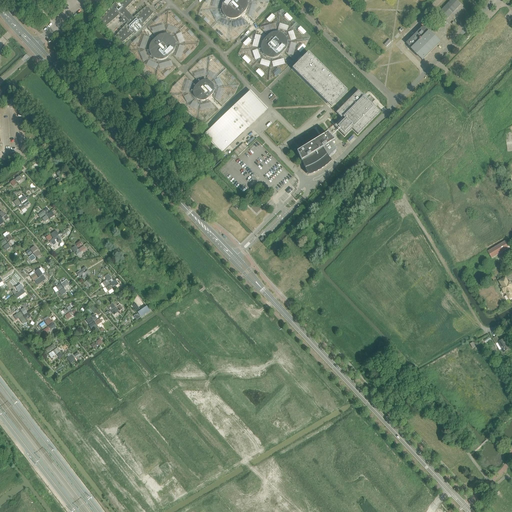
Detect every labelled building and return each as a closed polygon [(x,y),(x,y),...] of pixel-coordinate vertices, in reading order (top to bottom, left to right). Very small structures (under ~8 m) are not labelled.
[(119,35),(116,38),(118,39),(120,42),(121,43),(124,41),(127,38),(130,36),(133,33),(135,35),(144,26),(142,25),(145,22),(148,19),(150,16),(153,13),(151,12),(149,10),(148,8),(145,10),(143,12),(140,14),(137,17),(134,19),(131,16),(128,13),(125,9),(128,7),(130,4),(133,1),(133,0),(121,0),(120,1),(118,0),(117,0),(113,4),(110,8),(111,9),(108,12),(106,15),(103,18),(100,21),(102,23),(104,25),(105,26),(108,24),(112,21),(115,19),(118,16),(119,15),(122,18),(120,20),(123,24),(125,22),(128,25),(126,28),(124,29),(121,32),(119,35)] [(247,6),(247,4),(247,2),(247,1),(246,0),(224,0),(224,1),(223,3),(222,5),(222,7),(222,8),(222,10),(223,12),(224,14),(225,15),(226,16),(228,17),(230,18),(232,18),(234,18),(236,18),(237,17),(239,16),(241,15),(244,11),(245,10),(246,8),(247,6)] [(460,4),(455,0),(450,0),(435,16),(443,23),(460,4)] [(407,43),(412,49),(411,49),(422,60),(424,58),(426,57),(435,47),(438,44),(439,44),(439,43),(429,32),(431,30),(426,24),(411,39),(410,40),(409,41),(408,42),(407,43)] [(269,34),(268,36),(266,37),(264,40),(263,41),(262,43),(261,45),(261,47),(261,49),(261,50),(262,52),(263,54),(264,55),(266,57),(267,58),(269,58),(271,59),(273,59),(275,58),(277,58),(279,57),(280,55),(284,51),(285,50),(286,48),(287,46),(287,44),(287,43),(287,41),(286,39),(285,37),(284,36),(282,34),(281,33),(279,33),(277,32),(275,32),(273,33),(271,33),(269,34)] [(149,48),(149,50),(150,52),(150,54),(151,56),(152,57),(154,59),(155,59),(157,60),(159,61),(161,61),(163,60),(165,60),(166,59),(168,58),(172,54),(173,52),(174,51),(175,49),(175,47),(175,45),(175,43),(174,41),(173,40),(172,38),(171,37),(169,36),(167,35),(165,35),(163,35),(161,35),(160,36),(158,37),(157,38),(153,42),(151,43),(150,45),(150,46),(149,48)] [(308,53),(292,69),(326,103),(331,108),(347,92),(342,86),(308,53)] [(211,84),(211,83),(210,83),(210,82),(209,82),(208,81),(207,81),(206,81),(205,81),(205,80),(204,81),(203,81),(202,81),(201,81),(200,82),(199,82),(198,83),(195,86),(194,87),(194,88),(193,88),(193,89),(193,90),(193,91),(192,92),(192,93),(193,94),(193,95),(193,96),(194,97),(194,98),(195,98),(196,99),(197,100),(198,101),(199,101),(200,101),(201,101),(202,101),(203,101),(204,101),(205,100),(206,100),(207,99),(208,99),(211,96),(211,95),(212,95),(212,94),(212,93),(213,93),(213,92),(213,91),(213,90),(213,89),(213,88),(213,87),(213,86),(212,85),(212,84),(211,84)] [(358,135),(380,112),(358,91),(336,113),(342,119),(334,126),(344,137),(352,129),(358,135)] [(222,152),(266,110),(249,93),(206,135),(222,152)] [(302,162),(307,171),(309,176),(314,174),(318,172),(323,169),(327,166),(331,162),(328,156),(330,155),(331,156),(337,151),(332,143),(335,141),(327,133),(297,152),(301,162),(302,162)] [(247,148),(243,143),(234,152),(238,156),(247,148)] [(492,259),(498,255),(510,248),(506,241),(488,252),(492,259)] [(504,291),(509,300),(511,297),(511,284),(510,282),(509,282),(506,277),(499,281),(502,287),(500,287),(503,291),(504,291)] [(141,318),(150,311),(147,307),(140,311),(135,304),(132,306),(137,313),(139,315),(140,317),(141,318)] [(20,312),(16,315),(19,318),(20,320),(23,324),(26,321),(20,312)] [(496,344),(498,343),(504,353),(511,348),(505,339),(500,342),(497,337),(493,339),(496,344)]
